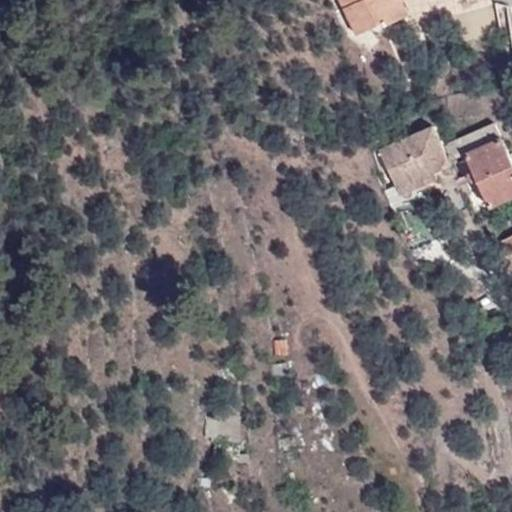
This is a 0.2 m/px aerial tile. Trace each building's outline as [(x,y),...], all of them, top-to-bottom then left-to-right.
[(401,0),(339,0),(357,35),(383,22),(385,26),(409,14),(401,0)] [(442,149),(449,162),(465,154),(489,208),(511,197),(511,161),(495,124),(442,149)] [(450,165),(449,162),(442,149),(431,127),(378,154),(396,191),(433,173),(450,165)] [(436,180),(433,173),(396,191),(400,198),(436,180)] [(241,419),(219,417),(217,440),(238,442),(241,419)]
